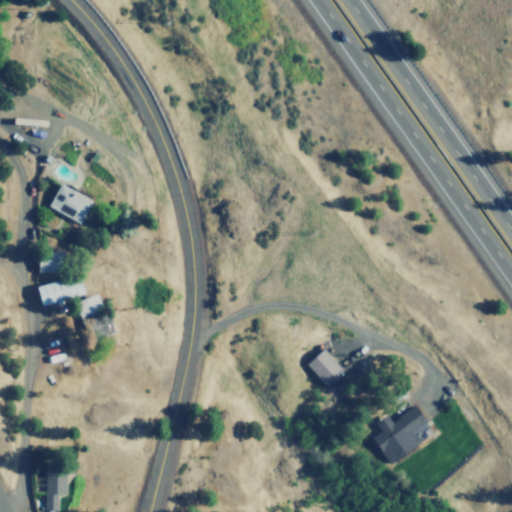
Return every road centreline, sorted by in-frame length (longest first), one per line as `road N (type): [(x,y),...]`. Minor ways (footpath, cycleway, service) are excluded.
road 1 (tertiary): [(65,0),(148,113),(193,267),(194,321),(148,511)]
road 2 (residential): [(12,511),(25,437),(26,264),(24,204),(0,150)]
road 3 (motorway): [(313,0),(511,277)]
road 4 (motorway): [(511,226),(349,0)]
